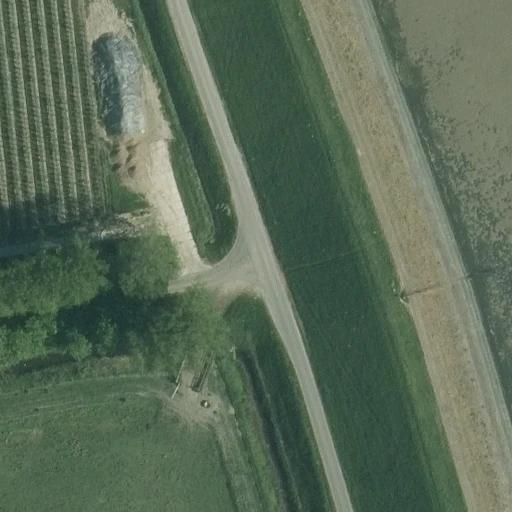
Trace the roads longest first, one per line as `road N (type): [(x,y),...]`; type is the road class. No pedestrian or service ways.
road 1 (unclassified): [(264,262),(173,0)]
road 2 (unclassified): [(0,316),(207,280),(264,262)]
road 3 (unclassified): [(340,511),(302,366),(264,262)]
